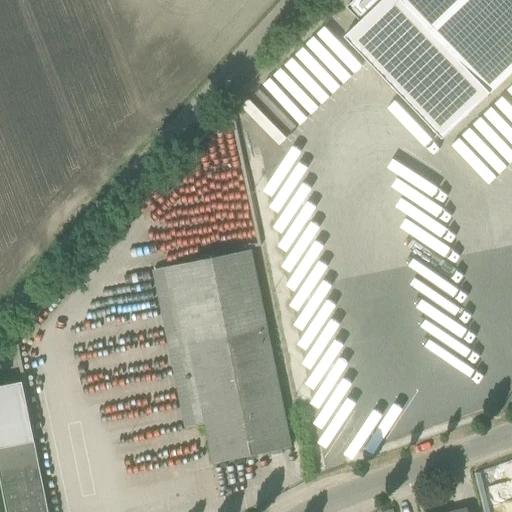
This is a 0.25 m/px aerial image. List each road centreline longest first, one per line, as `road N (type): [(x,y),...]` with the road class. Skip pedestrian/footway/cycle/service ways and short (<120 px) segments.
road 1 (unclassified): [(0,320),(297,0)]
road 2 (unclassified): [(310,511),(511,435)]
